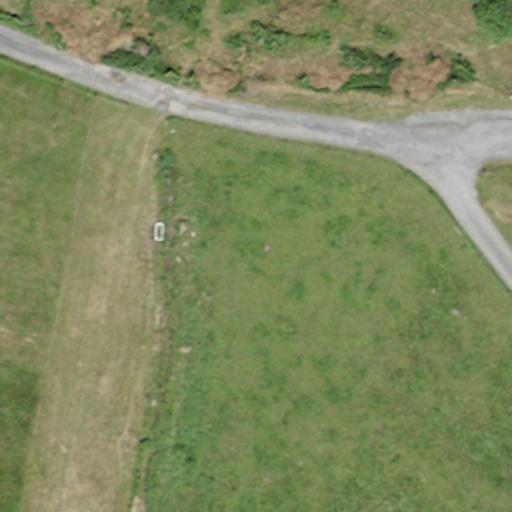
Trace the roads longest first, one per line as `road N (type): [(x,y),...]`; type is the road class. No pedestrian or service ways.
road 1 (unclassified): [(430,148),(170,101),(0,40)]
road 2 (unclassified): [(430,148),(511,266)]
